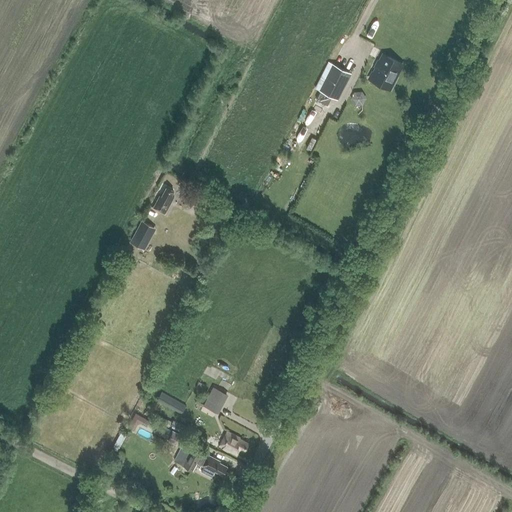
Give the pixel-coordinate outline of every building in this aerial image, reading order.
[(387,56),(384,63),(379,61),(370,79),(389,88),(386,86),(392,74),(395,75),(401,64),(387,56)] [(334,65),(316,100),(327,105),(332,96),(337,98),(350,73),(334,65)] [(355,104),(367,104),(367,90),(355,91),(355,104)] [(164,213),(174,196),(171,194),(173,191),(166,187),(161,196),(159,195),(153,207),(164,213)] [(140,220),(137,225),(129,241),(143,249),(154,227),(140,220)] [(169,361),(163,358),(159,366),(164,369),(169,361)] [(206,386),(199,382),(196,387),(203,392),(206,386)] [(226,393),(213,386),(210,391),(203,405),(217,412),(226,393)] [(186,405),(162,391),(157,400),(181,413),(186,405)] [(187,426),(173,420),(172,422),(149,411),(147,414),(196,437),(200,430),(188,424),(187,426)] [(147,427),(150,420),(136,413),(128,427),(134,430),(138,424),(140,423),(147,427)] [(151,428),(166,434),(169,427),(155,421),(151,428)] [(244,449),(248,441),(239,437),(240,436),(226,429),(218,445),(229,451),(230,449),(237,452),(240,447),(244,449)] [(167,441),(181,448),(185,439),(171,432),(167,441)] [(121,462),(124,456),(116,452),(113,458),(121,462)] [(199,456),(190,452),(183,466),(192,471),(196,463),(202,465),(202,466),(203,466),(201,471),(211,476),(214,471),(215,472),(215,470),(222,474),(226,466),(219,462),(220,461),(207,455),(206,457),(200,454),(199,456)]
